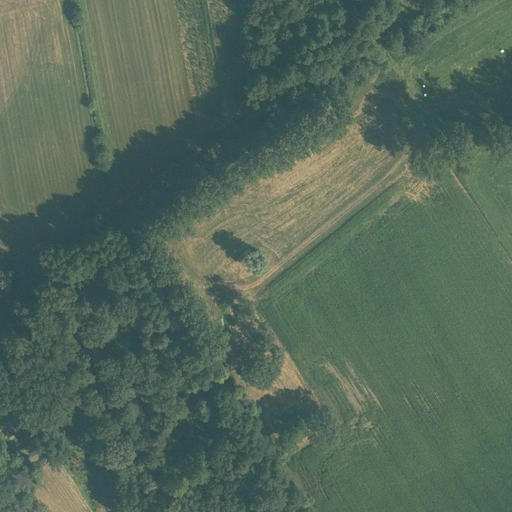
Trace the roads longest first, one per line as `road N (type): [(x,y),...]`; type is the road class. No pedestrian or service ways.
road 1 (track): [(117,206),(441,0)]
road 2 (track): [(117,206),(310,511)]
road 3 (track): [(75,0),(117,206)]
road 4 (track): [(0,269),(117,206)]
